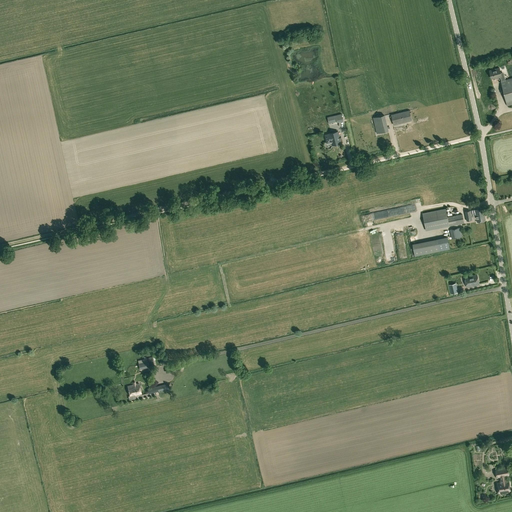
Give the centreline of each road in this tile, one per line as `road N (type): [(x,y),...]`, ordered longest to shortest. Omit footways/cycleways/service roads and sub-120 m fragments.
road 1 (track): [(0,246),(480,134)]
road 2 (unclassified): [(511,331),(449,0)]
